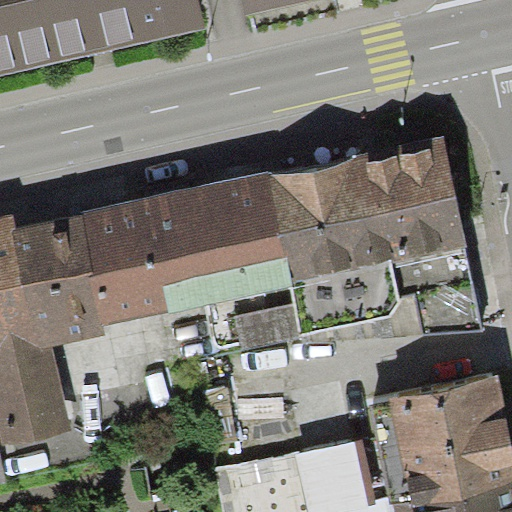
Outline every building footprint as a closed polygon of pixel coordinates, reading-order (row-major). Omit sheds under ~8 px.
[(224,0),(0,0),(0,71),(229,22),(224,0)] [(0,338),(209,297),(217,337),(319,317),(320,323),(418,303),(408,257),(483,242),(464,146),(385,162),(292,180),(290,168),(100,206),(102,218),(34,232),(32,219),(0,225),(0,338)] [(383,396),(404,500),(511,482),(511,436),(499,374),(383,396)] [(297,451),(215,468),(223,511),(340,511),(377,505),(363,440),(298,454),(297,451)] [(511,511),(511,482),(404,500),(406,511),(511,511)]
